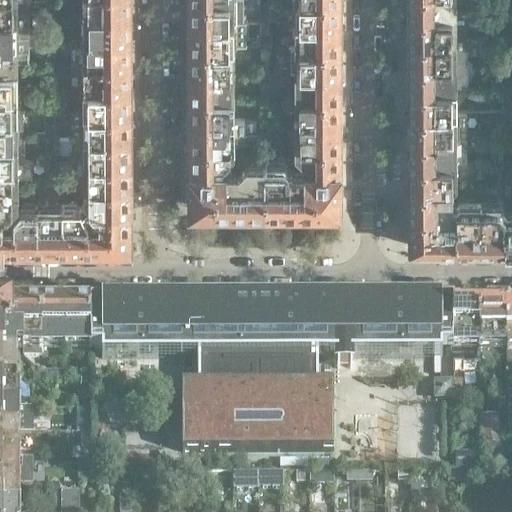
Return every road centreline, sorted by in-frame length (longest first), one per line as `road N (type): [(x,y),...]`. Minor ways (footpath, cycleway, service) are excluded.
road 1 (residential): [(158,272),(155,0)]
road 2 (residential): [(369,0),(373,269)]
road 3 (residential): [(373,269),(158,272)]
road 4 (residential): [(158,272),(0,275)]
road 5 (residential): [(511,270),(373,269)]
